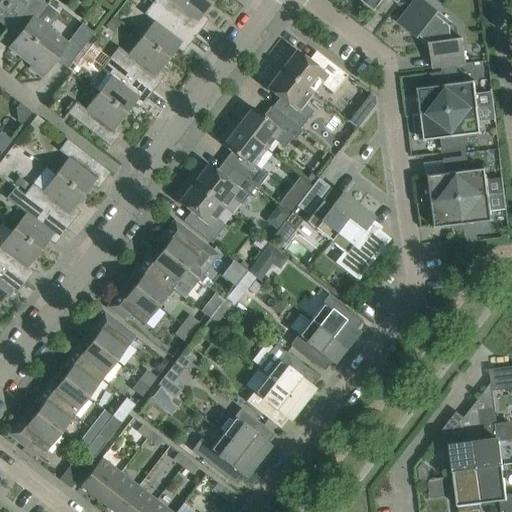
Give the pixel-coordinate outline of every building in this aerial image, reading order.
[(1,0),(7,4),(4,7),(5,7),(0,13),(0,23),(8,30),(30,0),(1,0)] [(48,6),(40,0),(30,0),(8,30),(17,37),(8,48),(31,66),(29,68),(41,78),(68,44),(37,20),(48,6)] [(202,15),(211,4),(204,0),(154,0),(152,3),(195,36),(208,20),(202,15)] [(393,0),(398,4),(400,0),(360,0),(375,11),(382,0),(393,0)] [(452,40),(450,26),(436,15),(439,12),(423,0),(415,0),(398,23),(418,39),(420,36),(429,43),(432,68),(466,64),(463,38),(452,40)] [(195,36),(152,3),(144,14),(153,22),(140,38),(168,60),(176,49),(182,53),(195,36)] [(113,16),(105,27),(113,33),(121,23),(113,16)] [(81,49),(93,34),(81,24),(69,40),(81,49)] [(160,70),(168,60),(140,38),(128,55),(118,47),(110,58),(153,91),(166,75),(160,70)] [(92,44),(85,52),(98,63),(105,54),(92,44)] [(347,76),(320,55),(313,64),(295,51),(281,70),(312,94),(320,84),(333,94),(347,76)] [(153,91),(110,58),(101,69),(110,77),(98,93),(126,115),(134,104),(140,108),(153,91)] [(494,105),(492,90),(490,90),(491,92),(476,94),(475,83),(475,81),(458,83),(456,69),(445,70),(445,71),(444,71),(445,80),(449,111),(494,105)] [(304,105),(312,94),(281,70),(266,89),(283,102),(276,112),(299,130),(313,112),(304,105)] [(449,111),(445,80),(444,71),(433,73),(435,86),(417,88),(418,94),(410,95),(413,116),(449,111)] [(117,125),(126,115),(98,93),(85,110),(76,102),(67,114),(110,147),(123,130),(117,125)] [(299,130),(276,112),(273,110),(266,119),(248,105),(241,115),(244,117),(236,127),(266,150),(274,140),(284,148),(291,139),(294,141),(301,132),(299,130)] [(481,132),(480,122),(494,120),(495,122),(496,122),(494,105),(449,111),(455,152),(461,151),(460,137),(482,134),(481,132)] [(455,152),(449,111),(413,116),(415,136),(423,135),(424,141),(446,138),(448,153),(455,152)] [(356,112),(350,120),(358,126),(364,118),(356,112)] [(251,168),(266,150),(236,127),(229,136),(226,134),(219,143),(237,157),(229,167),(232,169),(255,187),(257,188),(265,179),(251,168)] [(110,173),(67,139),(58,151),(68,158),(55,175),(83,196),(91,186),(97,190),(110,173)] [(487,180),(486,171),(486,168),(464,171),(462,156),(455,157),(460,198),(504,193),(502,178),(487,180)] [(460,198),(455,157),(448,158),(450,173),(428,175),(429,182),(421,183),(424,203),(431,202),(460,198)] [(255,187),(232,169),(224,178),(201,160),(186,179),(224,208),(232,198),(241,205),(255,187)] [(311,174),(306,180),(312,185),(317,179),(311,174)] [(74,207),(83,196),(55,175),(42,191),(33,184),(24,195),(67,228),(80,211),(74,207)] [(19,179),(15,184),(24,192),(28,186),(19,179)] [(216,219),(224,208),(186,179),(172,198),(195,216),(188,225),(211,243),(225,226),(216,219)] [(307,214),(328,187),(317,179),(312,185),(298,204),(297,206),(307,214)] [(330,241),(355,208),(359,204),(352,200),(347,198),(341,197),(331,190),(305,222),(330,241)] [(492,219),(491,211),(506,209),(504,193),(460,198),(464,229),(465,238),(472,237),(471,224),(493,221),(492,219)] [(67,228),(24,195),(15,206),(25,213),(12,230),(40,251),(48,240),(54,245),(67,228)] [(290,197),(282,208),(290,214),(297,206),(298,204),(290,197)] [(464,229),(460,198),(431,202),(435,229),(457,226),(457,230),(464,229)] [(358,279),(382,247),(371,239),(380,227),(370,220),(366,211),(361,205),(359,204),(355,208),(330,241),(344,252),(336,263),(358,279)] [(278,205),(265,221),(277,231),(290,214),(282,208),(278,205)] [(198,281),(218,255),(174,221),(158,241),(161,243),(157,249),(186,271),(185,271),(198,281)] [(32,262),(40,251),(12,230),(11,232),(1,224),(0,225),(0,264),(24,283),(37,266),(32,262)] [(270,243),(254,264),(266,273),(273,263),(279,267),(287,257),(270,243)] [(198,281),(185,271),(186,271),(157,249),(153,254),(150,251),(140,264),(172,289),(179,279),(192,289),(198,281)] [(232,286),(245,269),(224,254),(212,271),(232,286)] [(24,283),(0,264),(0,302),(6,296),(11,300),(24,283)] [(172,289),(140,264),(130,277),(133,279),(129,285),(158,307),(172,289)] [(239,299),(256,278),(249,272),(231,292),(239,299)] [(158,307),(129,285),(125,290),(122,287),(107,307),(123,320),(128,313),(143,325),(158,307)] [(214,294),(201,311),(210,318),(216,310),(223,301),(214,294)] [(362,321),(341,305),(329,296),(310,320),(346,348),(351,341),(354,331),(362,321)] [(210,333),(230,306),(223,301),(216,310),(210,318),(203,328),(210,333)] [(115,362),(135,336),(103,312),(88,332),(91,334),(87,340),(115,362)] [(191,333),(199,323),(189,315),(181,325),(191,333)] [(339,355),(344,350),(346,348),(310,320),(309,322),(300,315),(290,327),(300,334),(291,345),(324,370),(332,360),(339,355)] [(184,342),(191,333),(181,325),(174,334),(184,342)] [(115,362),(87,340),(83,345),(80,342),(69,355),(101,380),(115,362)] [(310,388),(318,378),(285,353),(276,346),(257,370),(302,405),(306,398),(309,391),(310,388)] [(188,350),(182,357),(195,368),(201,361),(188,350)] [(101,380),(69,355),(60,368),(63,370),(59,376),(87,398),(101,380)] [(511,388),(511,366),(494,369),(497,391),(511,388)] [(300,408),(302,405),(257,370),(245,384),(255,392),(247,402),(280,427),(288,417),(293,413),(300,408)] [(149,388),(156,378),(147,371),(139,380),(149,388)] [(168,373),(158,385),(160,386),(169,393),(176,399),(183,391),(178,381),(168,373)] [(87,398),(59,376),(55,381),(52,378),(42,391),(73,416),(87,398)] [(141,397),(149,388),(139,380),(132,390),(141,397)] [(160,386),(153,395),(162,402),(169,393),(160,386)] [(511,424),(511,422),(497,424),(492,387),(491,387),(494,408),(479,410),(478,405),(482,442),(474,443),(477,468),(502,465),(499,441),(511,439),(511,424)] [(73,416),(42,391),(32,404),(35,406),(31,412),(59,434),(73,416)] [(112,417),(121,424),(135,406),(126,399),(112,417)] [(482,442),(478,405),(477,405),(479,418),(473,419),(471,423),(465,423),(464,417),(457,412),(442,431),(449,436),(450,446),(453,471),(477,468),(474,443),(482,442)] [(266,445),(274,435),(241,409),(234,418),(230,414),(228,413),(224,414),(222,414),(213,426),(222,434),(258,462),(262,455),(265,446),(266,445)] [(59,434),(31,412),(27,417),(24,414),(8,435),(24,447),(30,441),(45,452),(59,434)] [(107,441),(121,424),(112,417),(98,435),(107,441)] [(152,433),(143,425),(137,433),(146,440),(152,433)] [(162,440),(152,433),(146,440),(156,447),(162,440)] [(258,462),(222,434),(211,448),(200,440),(192,450),(236,484),(243,474),(251,469),(256,464),(258,462)] [(92,460),(100,450),(92,443),(84,453),(92,460)] [(70,488),(92,460),(84,453),(77,462),(74,460),(59,480),(70,488)] [(188,461),(178,453),(173,459),(183,467),(188,461)] [(98,500),(120,473),(101,458),(80,486),(98,500)] [(197,468),(188,461),(183,467),(193,474),(197,468)] [(426,468),(419,463),(415,467),(417,482),(427,481),(426,468)] [(511,511),(511,494),(506,495),(502,465),(477,468),(482,504),(500,501),(500,511),(511,511)] [(482,504),(477,468),(453,471),(457,507),(458,507),(458,511),(480,511),(480,504),(482,504)] [(113,511),(118,511),(138,487),(120,473),(98,500),(113,511)] [(237,498),(217,483),(213,489),(232,504),(237,498)] [(146,511),(156,501),(138,487),(118,511),(146,511)] [(170,511),(156,501),(146,511),(170,511)]
